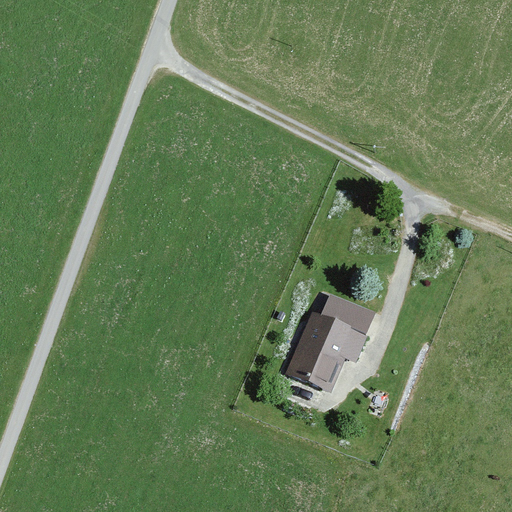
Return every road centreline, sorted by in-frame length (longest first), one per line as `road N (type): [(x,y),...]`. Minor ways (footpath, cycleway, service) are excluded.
road 1 (unclassified): [(168,0),(0,468)]
road 2 (track): [(153,39),(398,164),(423,190),(380,349)]
